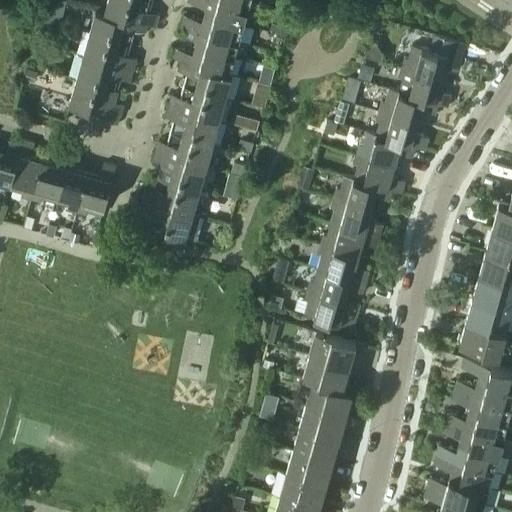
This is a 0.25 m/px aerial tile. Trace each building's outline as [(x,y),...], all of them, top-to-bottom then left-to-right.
[(106,0),(104,10),(146,23),(155,26),(157,17),(148,14),(150,11),(152,0),(106,0)] [(243,24),(247,8),(220,0),(188,0),(188,1),(206,6),(204,13),(243,24)] [(95,7),(88,32),(130,44),(134,31),(135,27),(144,30),(146,23),(104,10),(95,7)] [(185,13),(182,24),(238,40),(243,24),(204,13),(203,19),(185,13)] [(280,22),(277,24),(271,23),(269,30),(279,33),(285,34),(286,35),(289,24),(288,24),(280,22)] [(197,39),(196,45),(234,56),(238,40),(182,24),(179,33),(197,39)] [(88,32),(81,55),(133,70),(135,61),(126,58),(127,55),(130,44),(88,32)] [(465,42),(433,33),(429,48),(411,43),(407,57),(403,56),(400,66),(440,78),(443,66),(457,70),(465,42)] [(234,56),(196,45),(194,51),(175,46),(173,56),(182,59),(231,73),(232,72),(231,72),(229,71),(234,56)] [(81,55),(75,78),(117,90),(121,78),(122,74),(131,76),(133,70),(81,55)] [(182,59),(180,66),(189,69),(188,73),(185,84),(225,95),(231,73),(182,59)] [(374,66),(364,63),(361,63),(357,76),(359,77),(370,80),(374,66)] [(440,78),(400,66),(397,76),(402,77),(398,89),(398,91),(437,102),(447,105),(451,93),(437,89),(440,78)] [(24,79),(28,80),(33,81),(36,71),(31,70),(27,69),(24,79)] [(68,101),(111,113),(108,121),(117,124),(120,116),(122,107),(113,104),(114,100),(117,90),(75,78),(68,101)] [(171,97),(169,105),(218,119),(225,95),(185,84),(182,95),(180,99),(171,97)] [(341,98),(354,102),(357,90),(344,87),(341,98)] [(378,110),(417,121),(421,109),(434,113),(437,102),(398,91),(398,89),(389,87),(385,101),(380,100),(378,110)] [(253,93),(250,103),(264,108),(267,97),(253,93)] [(169,105),(167,112),(175,115),(174,119),(171,130),(212,142),(218,119),(169,105)] [(337,106),(333,120),(343,122),(347,109),(337,106)] [(417,121),(378,110),(375,119),(378,120),(375,133),(376,133),(376,134),(415,145),(414,146),(424,149),(428,136),(414,132),(417,121)] [(250,117),(248,127),(256,129),(259,119),(250,117)] [(333,134),(336,123),(333,122),(325,119),(322,131),(333,134)] [(158,143),(156,151),(205,165),(212,142),(171,130),(168,141),(167,145),(158,143)] [(376,133),(375,133),(366,130),(362,144),(358,143),(355,153),(394,164),(397,153),(412,157),(414,146),(415,145),(376,134),(376,133)] [(0,185),(8,188),(22,139),(11,136),(7,149),(0,147),(0,185)] [(238,147),(251,151),(253,142),(240,138),(238,147)] [(29,199),(40,159),(30,156),(34,142),(22,139),(8,188),(21,192),(20,196),(29,199)] [(54,201),(68,152),(57,149),(53,162),(40,159),(29,199),(40,202),(41,198),(54,201)] [(156,151),(154,158),(163,161),(162,165),(158,177),(199,188),(205,165),(156,151)] [(76,212),(88,172),(76,169),(80,155),(68,152),(54,201),(67,205),(66,209),(76,212)] [(394,164),(355,153),(352,163),(356,164),(353,176),(353,178),(392,188),(392,189),(402,192),(405,179),(391,175),(394,164)] [(243,176),(247,165),(233,161),(230,172),(243,176)] [(88,210),(102,214),(116,165),(103,162),(100,175),(88,172),(76,212),(86,215),(88,210)] [(306,166),(303,165),(297,186),(300,187),(308,189),(314,168),(306,166)] [(353,176),(343,173),(339,187),(335,186),(332,196),(372,208),(375,196),(389,200),(392,189),(392,188),(353,178),(353,176)] [(145,189),(143,197),(192,211),(199,188),(158,177),(155,188),(154,192),(145,189)] [(223,195),(236,198),(238,190),(225,186),(223,195)] [(372,208),(332,196),(329,206),(333,207),(330,220),(379,234),(382,223),(368,219),(372,208)] [(136,221),(187,235),(193,237),(200,213),(194,212),(192,211),(143,197),(136,221)] [(231,217),(236,200),(235,200),(225,197),(220,214),(230,217),(231,217)] [(508,204),(498,202),(491,225),(511,231),(511,206),(508,206),(508,205),(508,204)] [(26,216),(23,226),(30,228),(34,218),(26,216)] [(379,234),(330,220),(326,234),(322,232),(319,242),(358,254),(362,242),(376,246),(379,234)] [(511,231),(491,225),(485,248),(511,256),(511,231)] [(63,227),(60,238),(67,240),(70,229),(63,227)] [(221,247),(225,234),(215,231),(212,244),(221,247)] [(71,232),(69,239),(77,242),(79,234),(71,232)] [(358,254),(319,242),(316,252),(320,253),(316,266),(366,280),(369,269),(355,265),(358,254)] [(478,271),(511,281),(511,256),(485,248),(478,271)] [(277,263),(287,265),(289,258),(279,256),(278,255),(276,262),(277,263)] [(366,280),(316,266),(313,280),(309,279),(306,289),(345,300),(349,288),(363,292),(366,280)] [(471,295),(511,306),(511,305),(511,281),(478,271),(471,295)] [(345,300),(306,289),(303,298),(307,299),(303,314),(352,327),(356,315),(342,311),(345,300)] [(511,306),(471,295),(465,317),(505,329),(511,306)] [(505,329),(465,317),(458,342),(499,353),(505,329)] [(308,354),(349,365),(356,341),(315,330),(308,354)] [(273,343),(275,335),(269,334),(267,341),(271,342),(273,343)] [(342,389),(342,387),(349,365),(308,354),(302,377),(311,380),(311,381),(312,380),(342,389)] [(477,378),(511,387),(511,369),(463,356),(460,366),(478,371),(477,378)] [(264,358),(262,365),(272,368),(273,361),(264,358)] [(511,404),(511,387),(477,378),(475,384),(456,379),(453,389),(511,406),(511,404)] [(311,381),(305,402),(345,413),(352,390),(342,387),(342,389),(312,380),(311,381)] [(511,406),(453,389),(451,398),(469,403),(468,410),(507,422),(511,406)] [(345,413),(305,402),(298,425),(338,436),(345,413)] [(507,422),(468,410),(466,416),(448,411),(445,421),(503,438),(507,422)] [(503,438),(445,421),(442,431),(460,436),(458,443),(498,454),(503,438)] [(338,436),(298,425),(292,448),(332,460),(338,436)] [(498,454),(458,443),(457,449),(438,443),(435,454),(493,470),(498,454)] [(332,460),(292,448),(285,471),(325,483),(332,460)] [(449,475),(489,486),(493,470),(435,454),(433,463),(451,468),(449,475)] [(248,463),(245,471),(254,474),(257,465),(248,463)] [(325,483),(285,471),(279,494),(319,506),(325,483)] [(426,486),(484,503),(489,486),(449,475),(448,481),(429,476),(426,486)] [(440,507),(456,511),(481,511),(484,503),(426,486),(423,495),(442,501),(440,507)] [(279,494),(273,511),(317,511),(319,506),(279,494)] [(235,496),(232,505),(241,508),(244,499),(235,496)]
